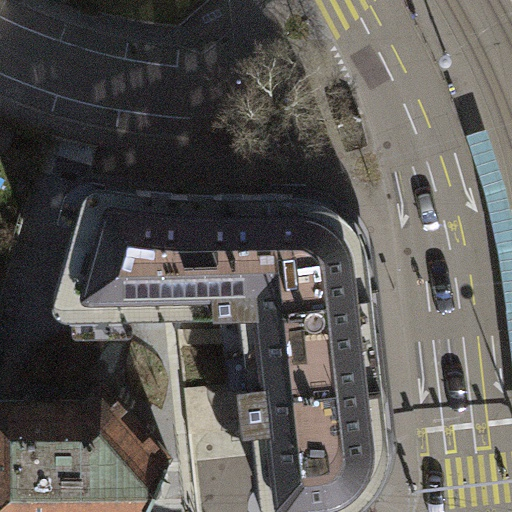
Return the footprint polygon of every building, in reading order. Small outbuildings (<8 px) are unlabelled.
[(355,117),(330,123),(338,149),(363,143),(355,117)] [(209,258),(212,194),(170,191),(138,188),(108,182),(100,182),(92,184),(88,187),(84,193),(54,298),(56,305),(62,311),(69,312),(234,310),(230,276),(219,276),(213,273),(210,267),(209,258)] [(371,291),(367,255),(364,239),(356,223),(344,210),(331,201),(314,194),(297,193),(270,193),(212,194),(209,258),(210,267),(213,273),(219,276),(230,276),(234,310),(243,309),(243,305),(371,291)] [(255,424),(263,502),(270,511),(272,511),(323,511),(326,511),(341,508),(353,503),(364,494),(373,485),(381,472),(386,459),(387,448),(387,434),(371,291),(243,305),(243,309),(250,380),(241,381),(246,425),(255,424)] [(0,511),(145,511),(171,456),(104,380),(81,400),(0,400),(0,511)]
